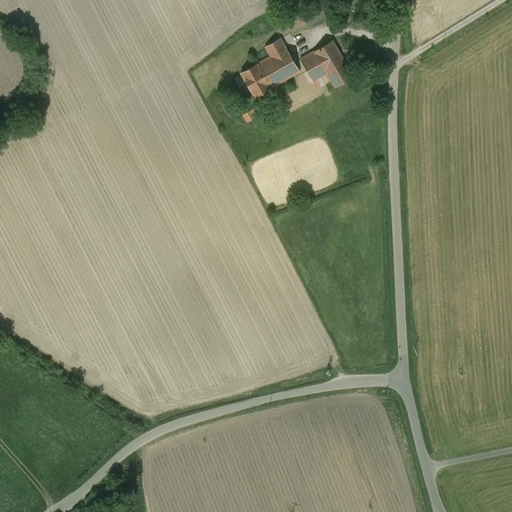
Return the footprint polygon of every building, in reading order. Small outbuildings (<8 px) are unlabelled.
[(329,0),(327,0),(305,14),(311,24),(335,9),(329,0)] [(280,38),(265,47),(270,56),(286,47),(280,38)] [(353,77),(332,40),(314,51),(327,73),(335,87),(353,77)] [(270,56),(257,64),(271,88),(299,71),(286,47),(270,56)] [(327,73),(314,51),(300,59),(313,81),(327,73)] [(257,64),(241,73),(255,97),(271,88),(257,64)] [(250,121),(262,115),(258,107),(245,113),(250,121)]
